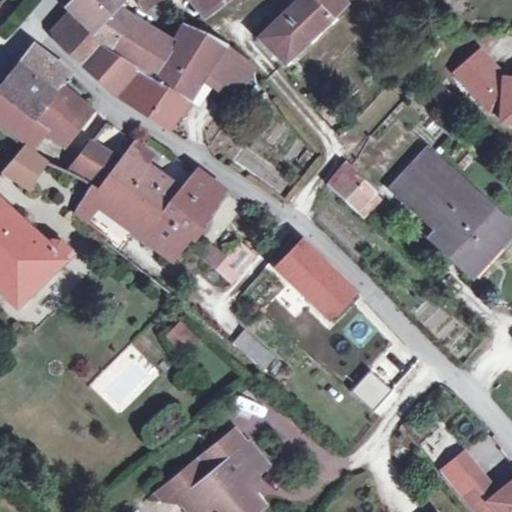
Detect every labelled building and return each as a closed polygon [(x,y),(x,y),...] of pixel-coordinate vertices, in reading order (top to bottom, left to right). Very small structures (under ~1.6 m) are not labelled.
[(149,79),(169,45),(145,33),(129,21),(130,19),(117,4),(120,0),(76,0),(68,9),(90,33),(88,35),(96,44),(130,68),(133,69),(135,70),(149,79)] [(189,0),(201,13),(220,1),(221,0),(189,0)] [(295,0),(256,38),(282,63),(343,4),(339,0),(295,0)] [(80,61),(96,44),(88,35),(80,27),(76,33),(68,26),(74,21),(65,12),(49,29),(49,32),(80,61)] [(182,25),(169,45),(149,79),(135,70),(118,97),(165,129),(185,100),(179,96),(184,89),(179,84),(186,74),(198,80),(202,75),(223,44),(217,40),(182,25)] [(96,44),(80,61),(113,92),(130,68),(96,44)] [(248,59),(223,44),(202,75),(231,94),(252,65),(248,59)] [(32,46),(18,65),(53,93),(59,84),(67,73),(32,46)] [(511,125),(511,77),(505,83),(501,83),(479,56),(455,76),(483,111),(498,112),(497,124),(511,125)] [(0,92),(25,112),(24,114),(31,120),(46,101),(53,93),(18,65),(0,87),(0,92)] [(53,93),(46,101),(73,124),(86,107),(59,84),(53,93)] [(0,123),(10,132),(24,114),(25,112),(0,92),(0,123)] [(31,120),(41,128),(59,142),(73,124),(46,101),(31,120)] [(31,120),(24,114),(10,132),(28,146),(41,128),(31,120)] [(118,163),(89,142),(77,158),(69,168),(100,187),(110,174),(118,163)] [(3,167),(26,184),(41,161),(23,146),(3,167)] [(477,264),(496,243),(510,227),(425,150),(392,186),(451,241),(477,264)] [(110,174),(161,211),(179,190),(126,152),(118,163),(110,174)] [(325,184),(353,210),(369,194),(350,177),(355,172),(342,160),(325,184)] [(179,190),(161,211),(186,232),(221,189),(196,170),(179,190)] [(89,185),(82,196),(93,204),(167,256),(186,232),(161,211),(110,174),(100,187),(97,190),(89,185)] [(207,221),(220,232),(243,205),(230,194),(207,221)] [(375,200),(369,194),(353,210),(360,216),(375,200)] [(80,220),(93,204),(82,196),(71,213),(80,220)] [(60,258),(70,249),(57,239),(51,237),(46,240),(43,242),(0,202),(0,290),(15,305),(61,259),(60,258)] [(227,233),(214,248),(225,258),(214,271),(228,284),(252,256),(227,233)] [(273,266),(325,317),(351,290),(299,240),(273,266)] [(502,249),(496,243),(477,264),(451,241),(444,248),(475,277),(502,249)] [(225,258),(214,248),(202,261),(214,271),(225,258)] [(167,331),(177,348),(193,339),(183,322),(167,331)] [(261,368),(271,358),(242,332),(232,343),(261,368)] [(180,500),(190,511),(250,511),(260,505),(248,489),(250,486),(245,479),(265,464),(249,444),(244,447),(232,433),(154,496),(161,505),(180,500)] [(450,484),(472,511),(492,511),(496,509),(497,511),(511,511),(511,480),(495,494),(473,466),(450,484)]
